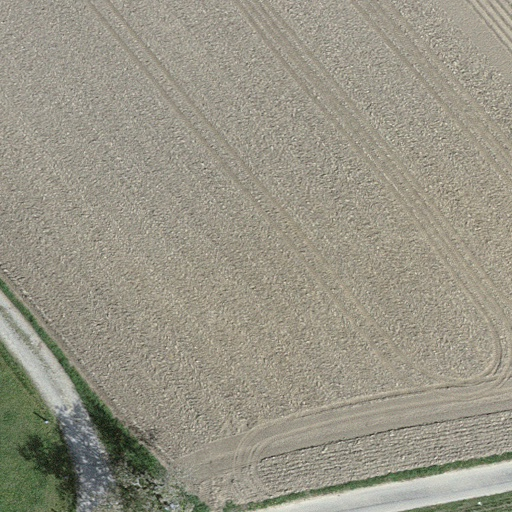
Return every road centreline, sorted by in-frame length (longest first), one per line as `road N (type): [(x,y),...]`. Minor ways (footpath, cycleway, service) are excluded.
road 1 (track): [(94,511),(93,480),(68,410),(0,314)]
road 2 (unclassified): [(511,475),(318,511)]
